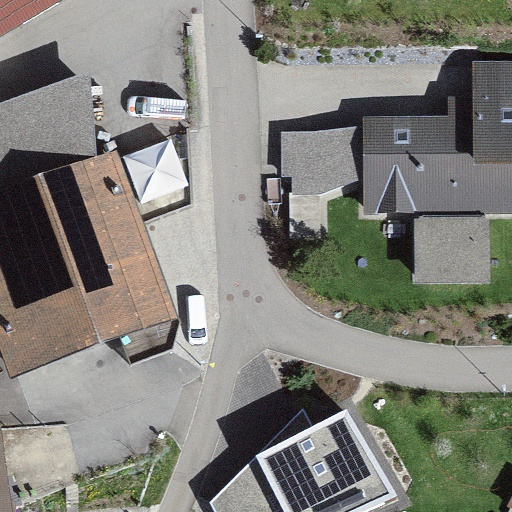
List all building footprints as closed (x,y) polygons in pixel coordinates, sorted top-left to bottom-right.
[(0,0),(0,36),(61,0),(0,0)] [(366,125),(367,210),(419,209),(420,279),(486,279),(485,209),(511,208),(511,67),(476,68),(477,124),(366,125)] [(0,116),(0,199),(94,167),(87,86),(0,116)] [(189,133),(94,167),(0,199),(0,329),(16,372),(166,317),(134,228),(191,207),(189,133)] [(315,175),(314,134),(284,135),(284,175),(315,175)] [(283,511),(366,511),(395,499),(346,413),(256,459),(283,511)] [(0,504),(0,511),(13,511),(12,502),(0,504)]
